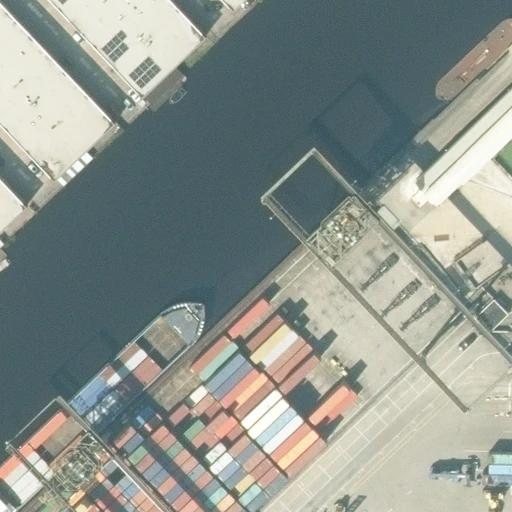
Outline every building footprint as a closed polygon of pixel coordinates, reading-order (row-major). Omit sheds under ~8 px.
[(0,0),(0,121),(54,179),(115,121),(0,0)] [(51,0),(143,95),(206,35),(173,0),(51,0)] [(224,0),(233,9),(242,0),(224,0)] [(437,198),(511,125),(511,86),(417,178),(437,198)] [(0,230),(27,204),(0,175),(0,230)] [(490,331),(508,313),(493,298),(476,316),(490,331)] [(244,350),(259,367),(278,350),(264,333),(244,350)]
